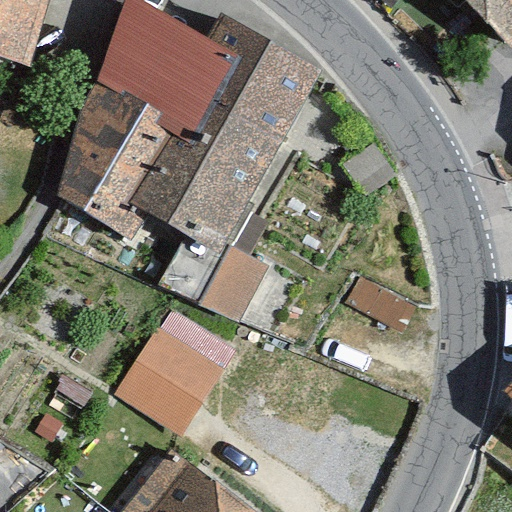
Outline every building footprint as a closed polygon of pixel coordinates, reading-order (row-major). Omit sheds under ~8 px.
[(45,0),(0,0),(0,54),(27,62),(45,0)] [(511,0),(453,0),(506,41),(511,36),(511,0)] [(311,69),(214,18),(198,50),(121,12),(58,208),(123,244),(136,214),(219,260),(311,69)] [(229,376),(149,333),(107,411),(187,454),(229,376)] [(342,383),(290,359),(265,411),(317,435),(342,383)] [(511,389),(503,397),(511,406),(511,389)] [(237,511),(185,471),(153,511),(237,511)]
